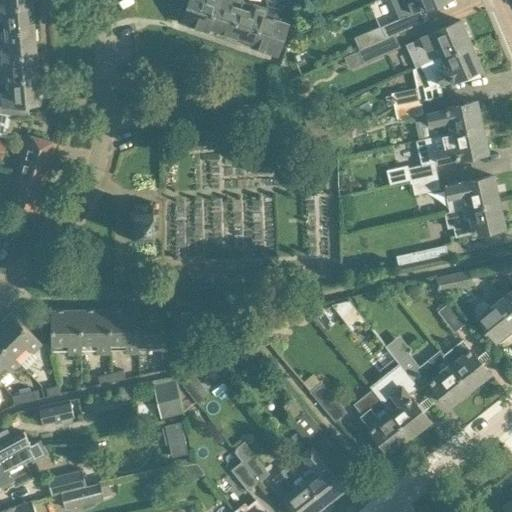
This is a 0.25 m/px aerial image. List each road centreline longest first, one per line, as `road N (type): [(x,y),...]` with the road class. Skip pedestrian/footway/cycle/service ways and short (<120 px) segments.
road 1 (residential): [(0,287),(92,176),(102,131),(102,0)]
road 2 (residential): [(382,511),(511,411)]
